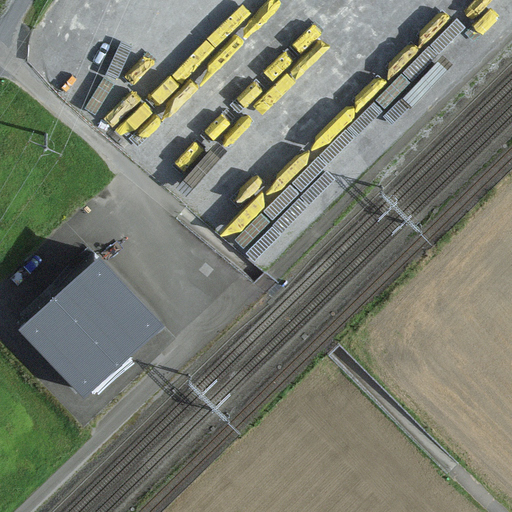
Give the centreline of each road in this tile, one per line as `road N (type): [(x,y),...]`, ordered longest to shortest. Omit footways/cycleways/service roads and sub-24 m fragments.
road 1 (track): [(174,203),(504,511)]
road 2 (residential): [(0,53),(174,203)]
